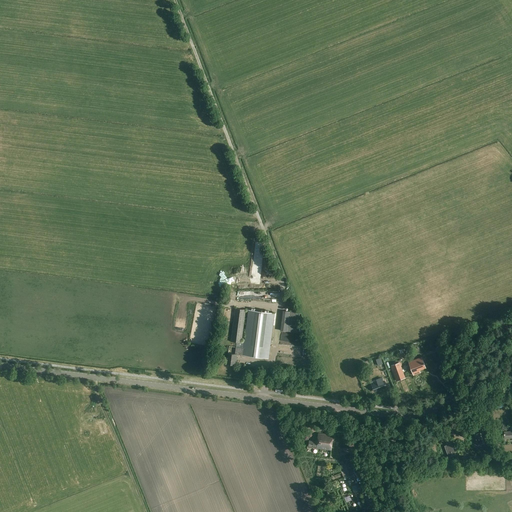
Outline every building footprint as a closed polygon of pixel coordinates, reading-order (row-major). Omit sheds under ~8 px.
[(249,310),(245,341),(242,341),(246,310),(235,308),(231,342),(242,343),(244,343),(244,348),(236,347),(235,354),(228,353),(227,364),(235,365),(235,361),(236,361),(237,354),(268,358),(274,313),(249,310)] [(422,358),(409,363),(414,375),(420,373),(419,370),(425,367),(424,364),(425,364),(424,362),(423,362),(422,358)] [(400,368),(393,371),(397,380),(404,378),(400,368)] [(387,387),(385,381),(383,382),(382,378),(376,380),(378,384),(372,386),(374,391),(387,387)] [(90,420),(91,408),(81,408),(81,412),(83,412),(83,419),(90,420)] [(309,441),(307,446),(331,450),(333,435),(318,433),(316,442),(309,441)] [(478,433),(474,435),(478,445),(483,443),(480,433),(478,434),(478,433)] [(455,455),(451,444),(445,446),(449,457),(455,455)] [(355,466),(353,461),(342,465),(346,477),(354,474),(351,468),(355,466)] [(359,483),(352,486),(354,492),(361,489),(359,483)]
